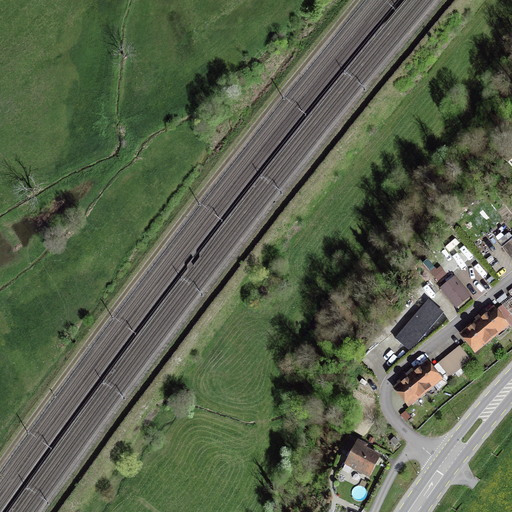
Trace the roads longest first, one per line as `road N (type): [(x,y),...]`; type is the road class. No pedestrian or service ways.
road 1 (track): [(357,0),(0,463)]
road 2 (residential): [(511,276),(375,384),(401,431),(445,465)]
